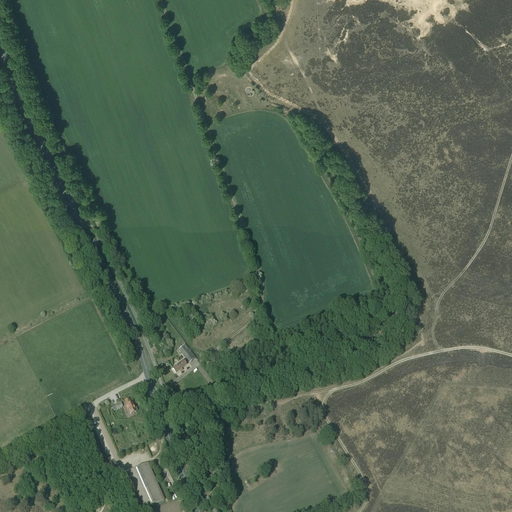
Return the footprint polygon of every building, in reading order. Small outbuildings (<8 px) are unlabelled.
[(183,347),(179,350),(189,363),(195,358),(188,349),(186,351),(183,347)] [(183,361),(172,369),(176,374),(187,365),(183,361)] [(129,399),(124,401),(126,406),(125,406),(127,410),(128,410),(130,415),(136,413),(132,403),(131,404),(129,399)] [(121,402),(114,405),(117,411),(123,408),(121,402)] [(148,462),(126,471),(143,510),(150,507),(165,501),(148,462)]
